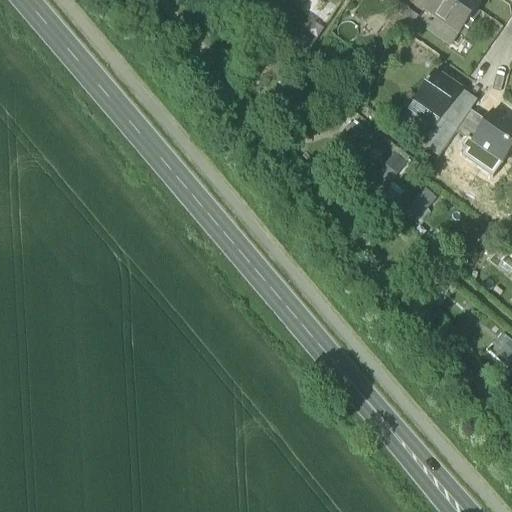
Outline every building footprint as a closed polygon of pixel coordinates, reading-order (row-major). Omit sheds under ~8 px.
[(435,21),(459,38),(480,6),(471,0),(432,0),(423,13),(435,21)] [(388,25),(396,31),(408,14),(400,8),(388,25)] [(417,20),(408,14),(396,31),(405,37),(417,20)] [(449,51),(459,38),(435,21),(426,34),(449,51)] [(439,124),(444,127),(458,107),(456,106),(463,96),(433,76),(413,106),(439,124)] [(456,106),(458,107),(469,115),(476,106),(463,96),(456,106)] [(439,124),(413,106),(407,114),(433,132),(434,131),(439,124)] [(455,135),(469,115),(458,107),(444,127),(455,135)] [(484,125),(469,115),(455,135),(470,145),(484,125)] [(477,150),(502,167),(511,151),(511,130),(491,116),(484,125),(470,145),(477,150)] [(444,127),(439,124),(434,131),(437,133),(424,152),(437,161),(455,135),(444,127)] [(491,182),(502,167),(477,150),(470,145),(460,160),(491,182)]
